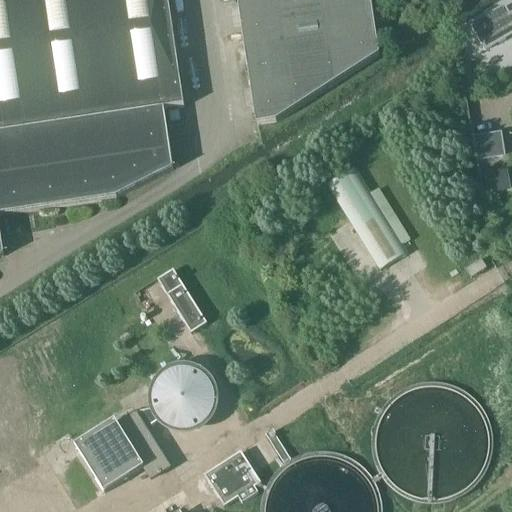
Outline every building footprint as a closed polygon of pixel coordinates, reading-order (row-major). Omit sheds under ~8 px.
[(0,0),(0,258),(4,256),(0,223),(0,216),(117,202),(173,171),(165,111),(182,109),(167,0),(0,0)] [(371,0),(237,0),(257,127),(277,123),(380,57),(371,0)] [(511,4),(472,29),(487,54),(511,38),(511,4)] [(172,123),(181,122),(180,112),(170,113),(172,123)] [(501,134),(473,138),(477,162),(505,158),(501,134)] [(371,196),(354,169),(327,186),(381,272),(407,255),(402,246),(410,241),(379,191),(371,196)] [(507,170),(484,174),(488,194),(511,190),(507,170)] [(481,260),(466,270),(472,279),(487,270),(481,260)] [(158,282),(191,334),(205,326),(173,273),(158,282)] [(115,422),(75,447),(104,493),(144,469),(151,480),(159,475),(160,476),(162,475),(162,474),(170,469),(137,415),(118,427),(115,422)] [(241,506),(257,495),(254,490),(260,486),(240,456),(205,479),(224,509),(237,500),(241,506)]
